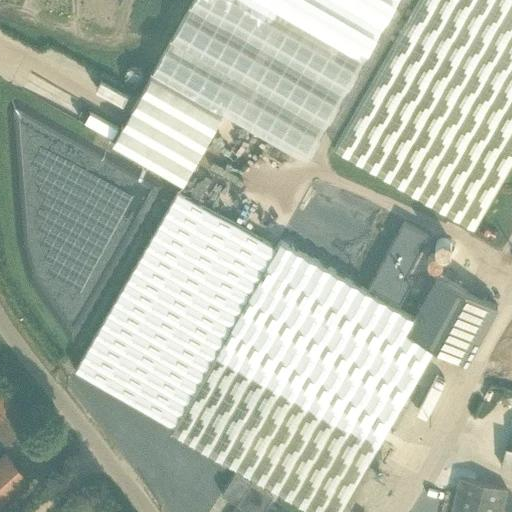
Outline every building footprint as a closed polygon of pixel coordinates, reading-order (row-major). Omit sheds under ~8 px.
[(186,0),(110,135),(183,176),(223,106),(308,154),(394,0),(186,0)] [(511,0),(407,0),(328,142),(473,224),(511,154),(511,0)] [(465,359),(497,301),(435,270),(410,317),(177,187),(73,366),(320,511),(337,511),(435,341),(465,359)] [(358,254),(351,268),(393,291),(405,269),(384,257),(385,255),(359,240),(367,226),(355,220),(350,231),(327,218),(319,232),(358,254)] [(0,429),(5,436),(33,413),(0,375),(0,429)] [(511,433),(497,430),(493,450),(511,454),(511,433)] [(0,442),(0,486),(22,466),(0,442)] [(493,511),(501,477),(457,467),(447,511),(493,511)]
